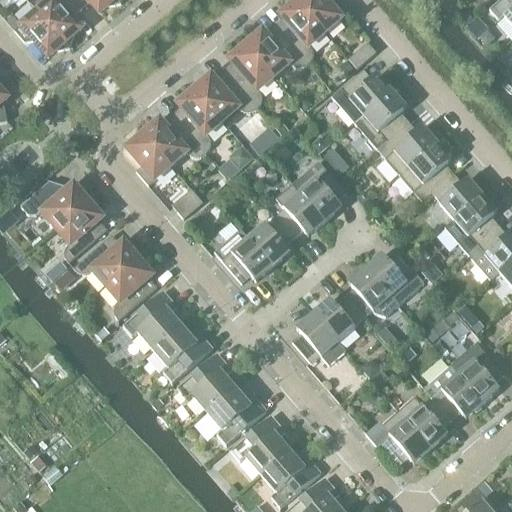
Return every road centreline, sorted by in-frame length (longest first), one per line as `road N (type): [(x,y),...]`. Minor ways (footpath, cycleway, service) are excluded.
road 1 (unclassified): [(248,329),(105,159),(115,123)]
road 2 (unclassified): [(511,185),(356,0)]
road 3 (unclassified): [(402,511),(248,329)]
road 4 (unclassified): [(115,123),(259,0)]
road 5 (unclassified): [(248,329),(367,226)]
road 6 (unclassified): [(420,511),(511,433)]
